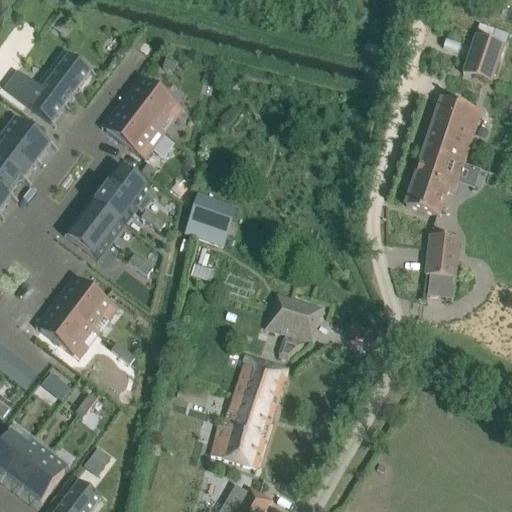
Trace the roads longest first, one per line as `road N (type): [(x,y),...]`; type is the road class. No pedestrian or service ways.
road 1 (unclassified): [(310,511),(386,385),(398,348),(373,244),(374,204)]
road 2 (residential): [(0,259),(122,80)]
road 3 (track): [(374,204),(428,0)]
